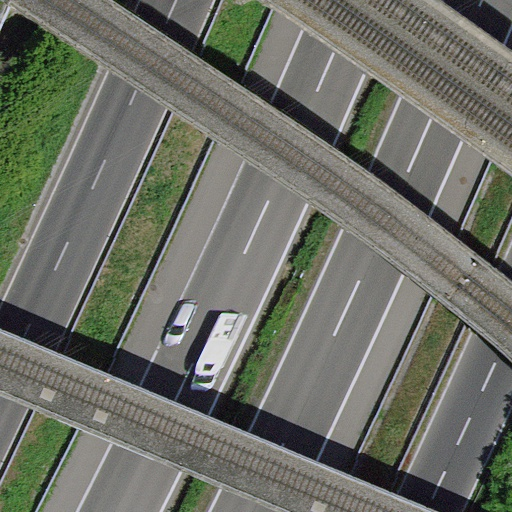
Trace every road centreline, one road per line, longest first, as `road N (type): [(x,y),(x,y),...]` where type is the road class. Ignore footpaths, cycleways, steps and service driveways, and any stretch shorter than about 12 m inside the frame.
road 1 (motorway): [(355,0),(120,511)]
road 2 (motorway): [(249,511),(481,0)]
road 3 (motorway): [(180,0),(0,391)]
road 4 (motorway): [(426,511),(511,325)]
